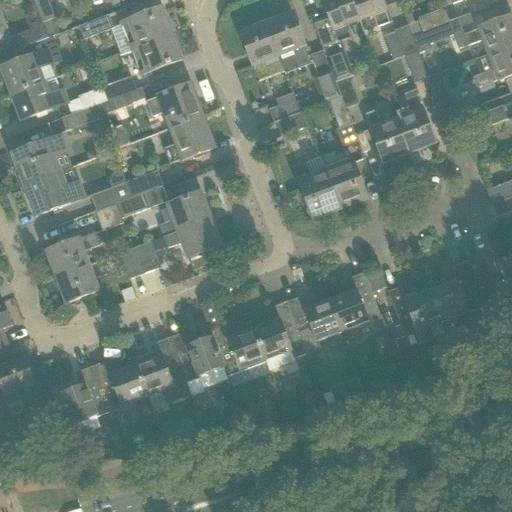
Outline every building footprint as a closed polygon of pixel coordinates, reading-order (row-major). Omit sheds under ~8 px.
[(53,19),(54,19),(46,0),(32,0),(43,28),(47,39),(52,38),(59,35),(53,19)] [(331,36),(319,40),(323,51),(331,72),(335,84),(348,80),(353,78),(343,50),(342,51),(339,43),(350,39),(345,26),(359,21),(350,0),(326,0),(322,2),(328,19),(331,26),(328,27),(331,36)] [(385,6),(383,7),(380,0),(350,0),(359,21),(372,16),(376,29),(392,23),(385,6)] [(131,51),(172,36),(162,9),(121,24),(122,27),(113,30),(110,32),(119,56),(131,51)] [(449,24),(444,13),(440,11),(417,20),(416,24),(414,25),(410,15),(404,17),(408,27),(407,28),(411,38),(449,24)] [(0,43),(10,40),(0,13),(0,43)] [(284,73),(310,63),(292,15),(266,24),(284,73)] [(82,42),(110,32),(113,30),(108,16),(77,28),(82,42)] [(449,24),(411,38),(416,53),(417,56),(430,51),(428,46),(454,37),(459,50),(483,41),(488,57),(511,47),(511,19),(511,18),(478,30),(463,36),(457,21),(449,24)] [(266,24),(240,34),(258,82),(269,78),(284,73),(266,24)] [(21,49),(47,39),(43,28),(15,38),(19,50),(21,49)] [(416,53),(411,38),(407,28),(394,32),(404,57),(416,53)] [(140,77),(181,61),(172,36),(131,51),(140,77)] [(17,63),(1,70),(11,97),(55,80),(45,84),(39,71),(50,67),(53,65),(44,41),(21,49),(25,60),(17,63)] [(498,82),(511,76),(511,47),(488,57),(494,71),(474,78),(478,89),(498,82)] [(416,53),(404,57),(405,60),(414,84),(426,79),(417,56),(416,53)] [(341,98),(335,84),(331,72),(314,78),(324,105),(328,103),(341,98)] [(438,107),(450,102),(439,75),(427,79),(438,107)] [(135,92),(135,91),(130,78),(100,89),(106,103),(135,92)] [(63,89),(59,91),(55,80),(11,97),(20,122),(69,104),(63,89)] [(345,110),(358,105),(348,80),(335,84),(341,98),(345,110)] [(168,131),(203,117),(191,85),(156,99),(147,103),(152,119),(162,115),(168,131)] [(60,120),(97,106),(106,103),(100,89),(77,98),(82,111),(60,120)] [(416,97),(419,96),(417,91),(403,96),(411,116),(396,121),(409,154),(435,144),(422,112),(416,97)] [(106,103),(97,106),(101,118),(132,106),(127,95),(106,103)] [(299,114),(298,115),(291,95),(275,101),(278,107),(268,111),(273,124),(275,123),(299,114)] [(351,127),(345,110),(341,98),(328,103),(339,131),(351,127)] [(307,99),(295,104),(299,114),(302,113),(311,110),(307,99)] [(100,119),(101,118),(97,106),(60,120),(66,134),(101,121),(100,119)] [(479,131),(507,121),(502,107),(474,118),(479,131)] [(396,121),(382,127),(376,111),(365,115),(371,131),(370,131),(383,164),(409,154),(396,121)] [(281,138),(307,128),(302,113),(299,114),(275,123),(281,138)] [(173,146),(163,150),(169,166),(171,166),(196,156),(215,149),(203,117),(168,131),(173,146)] [(55,159),(68,154),(61,136),(12,155),(24,188),(61,174),(55,159)] [(340,210),(366,200),(348,152),(335,157),(333,153),(320,158),(325,173),(340,210)] [(325,173),(311,178),(305,164),(292,169),(312,221),(340,210),(325,173)] [(160,187),(161,186),(156,172),(126,184),(132,199),(160,188),(160,187)] [(79,181),(66,186),(61,174),(24,188),(35,218),(85,199),(79,181)] [(511,181),(500,187),(505,200),(511,197),(511,181)] [(95,213),(116,205),(132,199),(126,184),(89,197),(95,213)] [(132,199),(116,205),(122,220),(151,209),(145,194),(132,199)] [(170,236),(210,221),(200,195),(163,208),(169,224),(166,225),(170,236)] [(496,219),(511,212),(511,197),(505,200),(491,205),(496,219)] [(121,220),(122,220),(116,205),(95,213),(94,213),(101,233),(123,225),(121,220)] [(170,236),(164,239),(168,250),(182,245),(188,259),(205,252),(219,247),(210,221),(170,236)] [(94,234),(46,252),(56,279),(90,267),(85,253),(99,247),(94,234)] [(143,276),(160,269),(151,244),(133,250),(143,276)] [(143,276),(133,250),(119,255),(129,281),(143,276)] [(511,260),(510,256),(496,262),(511,301),(511,260)] [(468,314),(495,304),(478,258),(451,268),(456,282),(430,292),(442,324),(468,314)] [(101,277),(95,280),(90,267),(56,279),(66,305),(106,290),(101,277)] [(342,334),(381,319),(364,274),(351,279),(356,292),(330,302),(342,334)] [(430,292),(405,301),(400,288),(387,293),(408,348),(443,335),(439,325),(442,324),(430,292)] [(330,302),(304,311),(299,298),(285,303),(305,356),(307,355),(304,348),(342,334),(330,302)] [(0,336),(0,331),(12,327),(3,302),(0,302),(0,350),(4,349),(0,336)] [(293,360),(305,356),(285,303),(274,308),(279,321),(252,331),(265,363),(291,353),(293,360)] [(385,327),(392,325),(388,313),(381,316),(385,327)] [(222,327),(209,332),(211,338),(223,369),(226,377),(228,380),(227,377),(265,363),(252,331),(227,340),(222,327)] [(211,338),(186,347),(181,334),(168,339),(190,398),(204,393),(202,390),(228,380),(226,377),(211,338)] [(161,357),(135,367),(147,399),(164,393),(168,404),(188,396),(189,399),(190,398),(168,339),(156,344),(161,357)] [(25,360),(11,365),(4,349),(0,350),(0,405),(21,398),(18,391),(34,385),(25,360)] [(135,367),(109,376),(104,363),(91,368),(109,413),(147,399),(135,367)] [(96,418),(109,413),(91,368),(79,372),(84,386),(58,396),(74,439),(100,429),(96,418)] [(398,375),(389,384),(394,389),(395,390),(397,388),(404,382),(398,375)] [(358,380),(345,385),(350,399),(350,401),(363,396),(364,396),(358,380)] [(51,424),(48,429),(51,434),(57,434),(60,429),(57,424),(51,424)] [(167,428),(160,431),(164,443),(164,444),(172,441),(178,439),(175,431),(167,428)]
